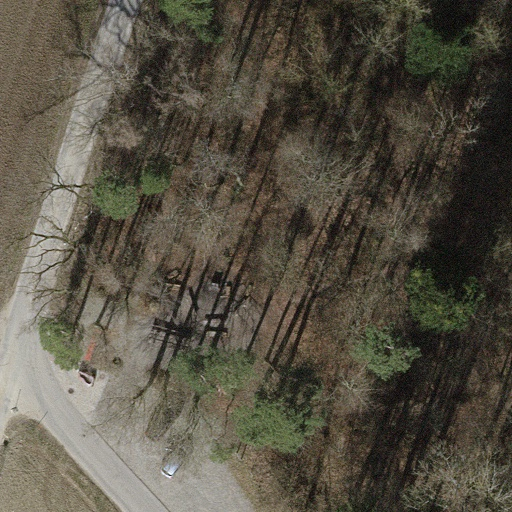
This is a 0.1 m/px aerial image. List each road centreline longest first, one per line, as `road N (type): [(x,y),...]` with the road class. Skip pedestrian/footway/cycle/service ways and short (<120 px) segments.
road 1 (unclassified): [(126,0),(6,366)]
road 2 (unclassified): [(148,511),(64,416),(6,366)]
